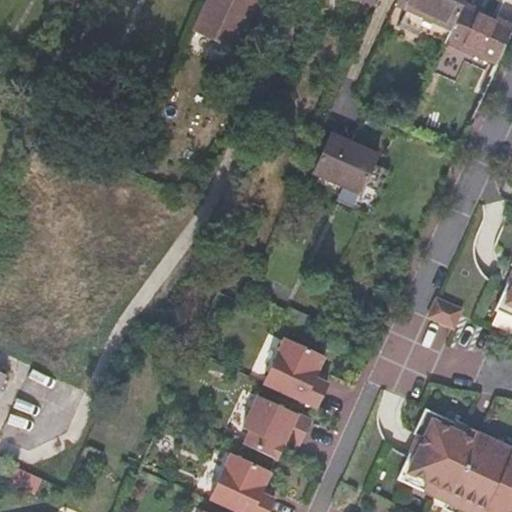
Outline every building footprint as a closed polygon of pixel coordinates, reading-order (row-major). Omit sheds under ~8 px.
[(236,50),(260,0),(208,0),(193,33),(236,50)] [(462,3),(463,0),(397,0),(396,4),(406,8),(451,28),(462,3)] [(511,0),(484,0),(511,9),(511,0)] [(497,63),(511,28),(511,25),(462,3),(451,28),(446,39),(497,63)] [(359,192),(376,153),(331,132),(314,171),(359,192)] [(511,271),(497,305),(511,312),(511,271)] [(430,312),(455,324),(463,305),(438,294),(430,312)] [(317,405),(327,382),(322,380),(321,379),(314,376),(318,370),(318,369),(325,355),(286,336),(264,381),(280,388),(317,405)] [(318,370),(314,376),(321,379),(322,380),(325,373),(318,370)] [(244,442),(254,447),(277,458),(284,443),(287,436),(295,439),(300,442),(311,418),(258,393),(243,426),(250,429),(244,442)] [(511,511),(511,448),(430,408),(397,478),(468,511),(511,511)] [(295,439),(287,436),(284,443),(292,446),(295,439)] [(242,511),(267,511),(274,498),(269,495),(261,492),(264,485),(271,470),(231,452),(210,497),(228,505),(242,511)] [(27,489),(33,473),(18,466),(11,481),(27,489)] [(272,489),(264,485),(261,492),(269,495),(272,489)]
